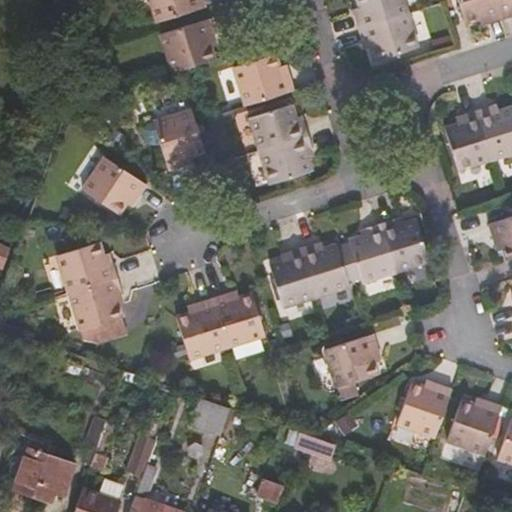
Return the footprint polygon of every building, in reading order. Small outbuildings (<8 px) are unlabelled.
[(148,0),(155,22),(204,6),(202,0),(148,0)] [(357,31),(405,16),(400,0),(355,0),(358,8),(361,15),(353,17),(357,31)] [(500,22),(493,0),(456,0),(464,25),(477,20),(484,18),(487,26),(500,22)] [(511,0),(493,0),(500,22),(511,18),(511,12),(511,10),(511,9),(511,0)] [(351,11),(353,17),(361,15),(358,8),(351,11)] [(416,49),(405,16),(357,31),(362,46),(369,43),(371,50),(375,62),(416,49)] [(480,28),(487,26),(484,18),(477,20),(480,28)] [(160,36),(172,74),(189,68),(213,61),(209,47),(206,38),(214,36),(209,21),(160,36)] [(216,44),(214,36),(206,38),(209,47),(216,44)] [(364,52),(371,50),(369,43),(362,46),(364,52)] [(241,106),(291,90),(287,78),(279,80),(277,72),(272,57),(229,70),(241,106)] [(285,70),(277,72),(279,80),(287,78),(285,70)] [(257,151),(306,137),(302,122),(300,123),(294,125),(292,117),(289,104),(247,117),(257,151)] [(495,107),(490,108),(492,117),(498,115),(495,107)] [(475,113),(492,162),(511,155),(511,109),(498,115),(492,117),(490,108),(475,113)] [(180,162),(189,159),(203,154),(189,111),(151,122),(148,123),(142,129),(147,146),(156,148),(159,146),(168,173),(182,169),(180,162)] [(458,173),(492,162),(475,113),(461,118),(464,125),(457,128),(445,131),(458,173)] [(298,115),(292,117),(294,125),(300,123),(298,115)] [(454,120),(457,128),(464,125),(461,118),(454,120)] [(310,151),(306,137),(257,151),(268,186),(309,173),(305,161),(303,153),(309,151),(310,151)] [(312,158),(309,151),(303,153),(305,161),(312,158)] [(128,191),(136,196),(143,184),(100,154),(79,188),(115,212),(124,198),(128,191)] [(191,166),(189,159),(180,162),(182,169),(191,166)] [(131,203),(136,196),(128,191),(124,198),(131,203)] [(58,220),(78,221),(79,209),(58,208),(58,220)] [(494,246),(498,260),(511,256),(511,215),(480,226),(485,240),(491,238),(494,246)] [(401,218),(394,220),(396,227),(404,225),(401,218)] [(379,225),(395,274),(429,262),(415,221),(404,225),(396,227),(394,220),(379,225)] [(77,225),(63,223),(62,234),(76,235),(77,225)] [(361,284),(395,274),(379,225),(365,229),(367,236),(359,238),(348,242),(361,284)] [(357,232),(359,238),(367,236),(365,229),(357,232)] [(487,248),(494,246),(491,238),(485,240),(487,248)] [(54,255),(66,292),(116,277),(111,263),(109,263),(103,265),(100,256),(96,242),(54,255)] [(0,267),(2,268),(9,248),(0,243),(0,267)] [(321,243),(314,245),(316,252),(323,250),(321,243)] [(314,245),(299,250),(315,299),(349,288),(336,246),(323,250),(316,252),(314,245)] [(315,299),(299,250),(286,253),(289,261),(281,263),(269,267),(282,309),(315,299)] [(279,256),(281,263),(289,261),(286,253),(279,256)] [(107,254),(100,256),(103,265),(109,263),(107,254)] [(116,277),(66,292),(79,331),(97,324),(110,320),(119,317),(114,301),(111,293),(118,291),(120,290),(116,277)] [(121,299),(118,291),(111,293),(114,301),(121,299)] [(232,292),(224,294),(226,303),(235,300),(232,292)] [(223,293),(210,298),(226,348),(263,336),(250,295),(235,300),(226,303),(224,294),(223,293)] [(226,348),(210,298),(195,302),(195,304),(198,312),(190,315),(176,319),(188,360),(226,348)] [(187,306),(190,315),(198,312),(195,304),(187,306)] [(113,330),(110,320),(97,324),(100,334),(113,330)] [(369,351),(376,349),(371,336),(322,351),(334,389),(376,375),(371,360),(369,351)] [(378,358),(376,349),(369,351),(371,360),(378,358)] [(428,381),(426,389),(435,393),(438,385),(428,381)] [(433,438),(450,389),(438,385),(435,393),(426,389),(410,383),(396,425),(433,438)] [(230,407),(199,396),(191,419),(222,431),(230,407)] [(478,398),(475,406),(484,409),(487,402),(478,398)] [(491,429),(499,406),(487,402),(484,409),(475,406),(460,401),(445,442),(482,455),(491,429)] [(504,408),(499,406),(491,429),(496,431),(504,408)] [(343,413),(329,423),(337,434),(351,425),(343,413)] [(80,459),(89,463),(94,452),(105,421),(95,418),(80,459)] [(495,459),(511,465),(511,418),(510,418),(495,459)] [(105,421),(94,452),(107,457),(117,426),(105,421)] [(308,434),(298,431),(294,447),(329,459),(335,444),(311,435),(308,434)] [(131,468),(144,473),(147,463),(156,439),(142,434),(131,468)] [(13,488),(49,501),(53,491),(62,494),(73,463),(27,447),(13,488)] [(144,473),(129,511),(180,511),(181,510),(147,497),(157,467),(147,463),(144,473)] [(255,493),(276,501),(282,485),(261,477),(255,493)] [(81,487),(71,511),(116,511),(120,501),(81,487)]
